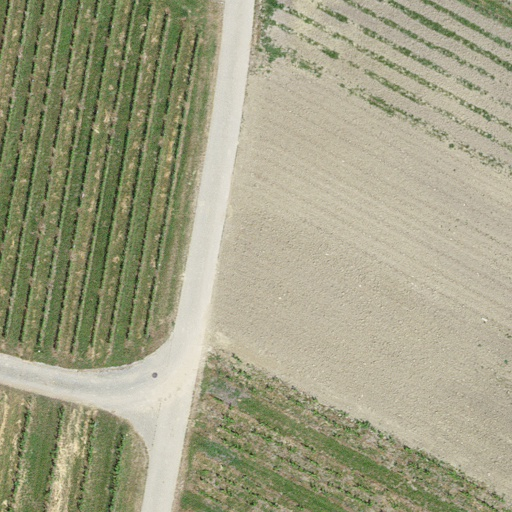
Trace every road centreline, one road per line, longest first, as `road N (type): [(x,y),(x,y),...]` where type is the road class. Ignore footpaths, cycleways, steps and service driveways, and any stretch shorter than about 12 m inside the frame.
road 1 (track): [(244,0),(223,172),(155,511)]
road 2 (track): [(174,410),(0,367)]
